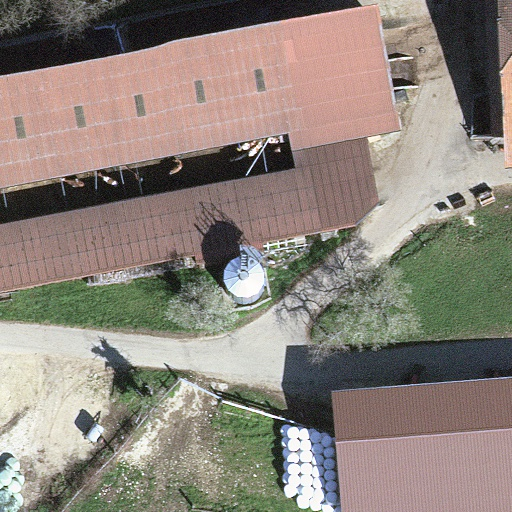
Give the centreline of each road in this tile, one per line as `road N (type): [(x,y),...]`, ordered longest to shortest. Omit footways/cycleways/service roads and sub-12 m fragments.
road 1 (unclassified): [(0,335),(366,364),(511,354)]
road 2 (track): [(240,359),(175,437),(173,511)]
road 3 (track): [(446,0),(450,164)]
